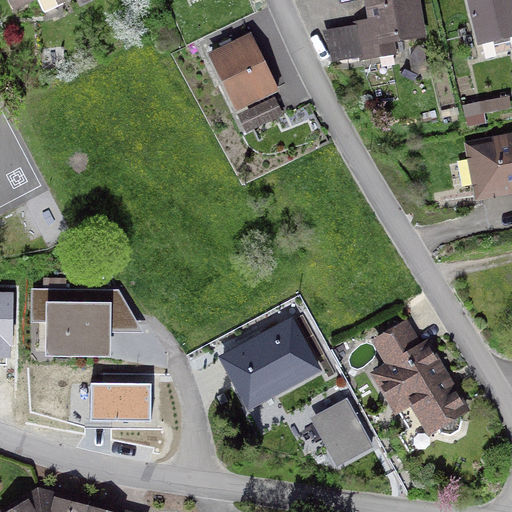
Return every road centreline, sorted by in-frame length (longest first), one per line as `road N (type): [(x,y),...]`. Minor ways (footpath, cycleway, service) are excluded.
road 1 (residential): [(280,0),(344,137),(511,418)]
road 2 (residential): [(0,436),(120,470),(411,511)]
